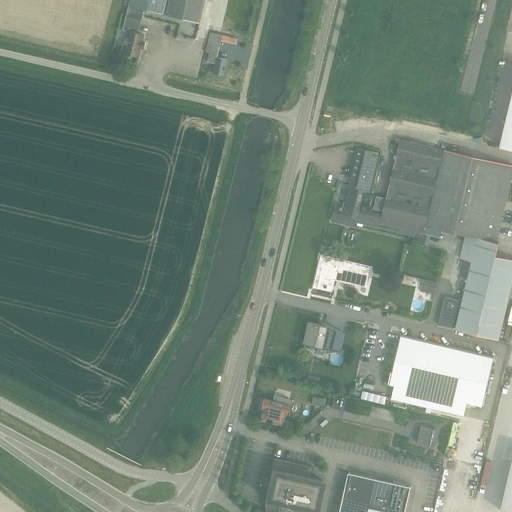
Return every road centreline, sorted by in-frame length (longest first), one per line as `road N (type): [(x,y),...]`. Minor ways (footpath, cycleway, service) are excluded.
road 1 (track): [(0,374),(116,431),(190,310),(234,127),(231,106)]
road 2 (unclassified): [(301,122),(0,52)]
road 3 (secondary): [(237,382),(301,122)]
road 4 (unclassified): [(191,483),(124,470),(0,403)]
road 5 (track): [(117,0),(103,58),(0,33)]
road 6 (secondary): [(143,511),(0,432)]
road 7 (secondary): [(0,436),(102,511)]
road 8 (secondary): [(301,122),(330,0)]
